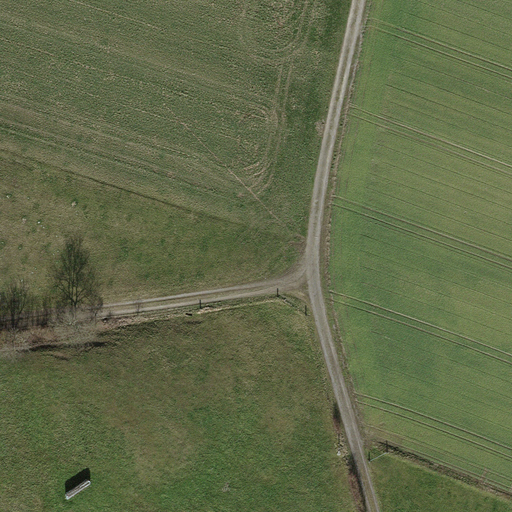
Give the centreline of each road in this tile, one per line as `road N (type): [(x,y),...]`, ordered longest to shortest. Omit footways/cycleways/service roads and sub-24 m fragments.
road 1 (track): [(362,0),(313,286),(377,511)]
road 2 (track): [(313,286),(0,328)]
